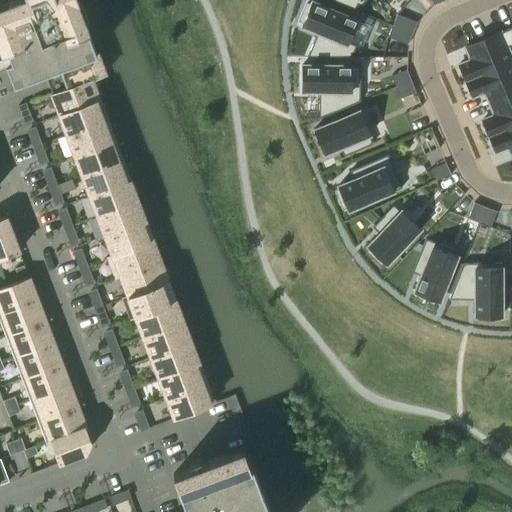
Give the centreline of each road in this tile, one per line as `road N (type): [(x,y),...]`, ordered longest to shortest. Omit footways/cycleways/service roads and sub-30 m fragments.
road 1 (residential): [(14,198),(109,453),(0,503)]
road 2 (residential): [(496,0),(452,20),(434,44),(435,69),(480,177),(511,189)]
